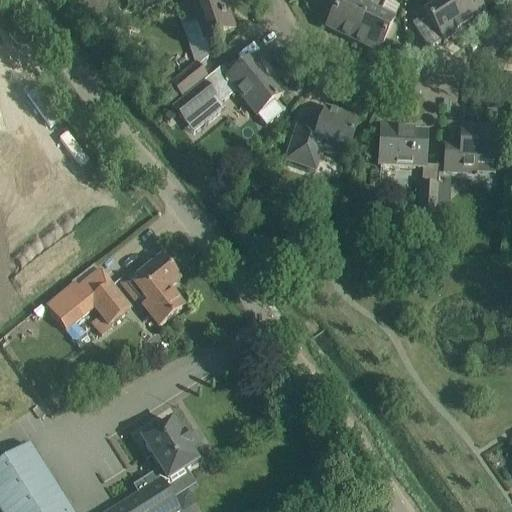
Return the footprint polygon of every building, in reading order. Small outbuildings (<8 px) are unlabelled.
[(234,33),(223,0),(201,8),(197,0),(192,0),(180,4),(187,26),(196,23),(203,43),(234,33)] [(341,0),(327,31),(351,42),(371,0),(357,0),(355,5),(343,0),(341,0)] [(391,2),(392,0),(372,0),(351,42),(377,55),(392,23),(378,16),(386,0),(391,2)] [(486,16),(482,9),(475,0),(447,0),(446,1),(464,30),(486,16)] [(475,0),(482,9),(496,0),(475,0)] [(442,44),(464,30),(446,1),(424,15),(425,17),(441,43),(442,44)] [(425,17),(411,26),(428,51),(441,43),(425,17)] [(257,57),(231,78),(226,83),(215,92),(224,103),(235,94),(255,119),(283,96),(263,72),(267,69),(257,57)] [(205,79),(194,66),(159,94),(170,108),(205,79)] [(204,84),(172,110),(184,125),(217,99),(204,84)] [(358,123),(325,112),(317,136),(297,129),(285,162),(315,172),(321,153),(345,161),(358,123)] [(399,131),(381,130),(380,149),(375,151),(373,156),(375,162),(379,164),(379,168),(423,171),(425,136),(399,135),(399,131)] [(460,147),(446,146),(444,173),(474,175),(475,163),(496,164),(497,132),(461,130),(460,147)] [(435,188),(420,187),(418,222),(419,222),(433,223),(435,188)] [(435,188),(433,223),(447,224),(450,189),(435,188)] [(419,222),(418,235),(432,236),(433,223),(419,222)] [(179,282),(161,260),(138,279),(140,281),(129,290),(160,328),(183,310),(168,291),(179,282)] [(131,311),(101,276),(81,293),(76,288),(46,312),(64,333),(93,310),(109,329),(131,311)] [(143,441),(142,442),(143,444),(143,445),(160,471),(142,482),(148,491),(161,483),(163,486),(195,466),(197,465),(196,463),(195,463),(187,450),(190,447),(184,437),(181,439),(174,428),(173,427),(172,426),(171,424),(169,425),(167,426),(166,424),(151,433),(153,436),(144,441),(143,442),(143,441)] [(71,511),(30,446),(0,465),(0,511),(71,511)] [(118,509),(114,511),(179,511),(163,486),(161,483),(148,491),(118,509)]
